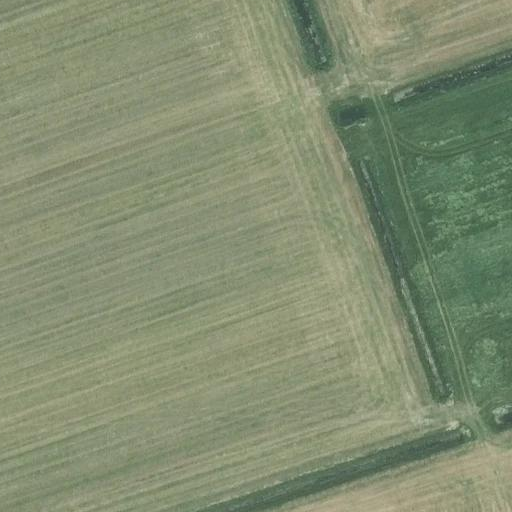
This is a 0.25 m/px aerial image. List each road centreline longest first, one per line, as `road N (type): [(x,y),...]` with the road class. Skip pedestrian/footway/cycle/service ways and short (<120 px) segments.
road 1 (track): [(361,77),(474,424),(478,498),(466,511)]
road 2 (track): [(311,93),(361,77),(333,9)]
